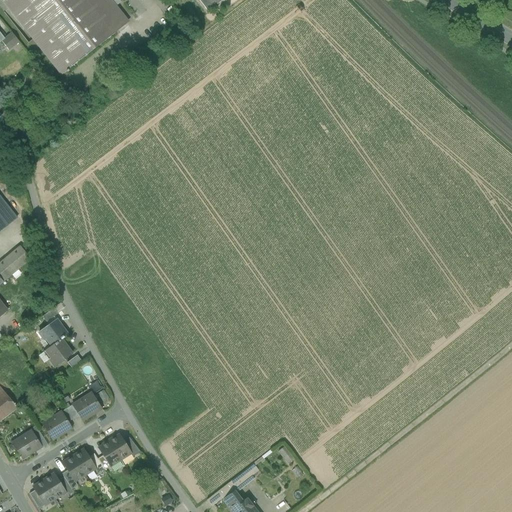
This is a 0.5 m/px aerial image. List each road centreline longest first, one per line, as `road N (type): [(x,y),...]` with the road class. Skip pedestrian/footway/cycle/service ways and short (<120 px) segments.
road 1 (unclassified): [(123,408),(81,332),(0,115)]
road 2 (track): [(511,346),(302,511)]
road 3 (residential): [(123,408),(10,478)]
road 4 (unclassified): [(194,511),(123,408)]
